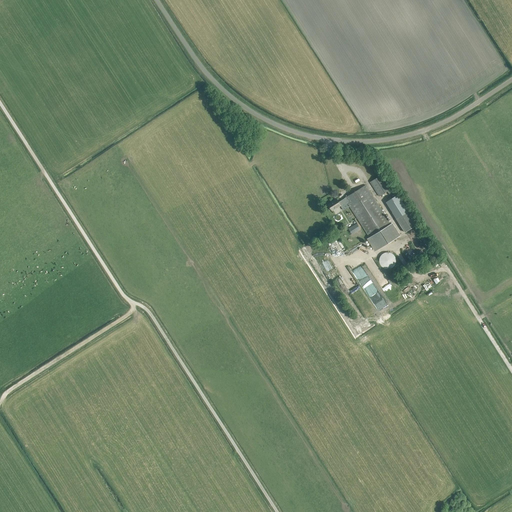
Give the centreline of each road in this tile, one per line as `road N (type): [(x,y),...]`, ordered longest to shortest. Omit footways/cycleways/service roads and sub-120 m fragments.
road 1 (track): [(0,101),(117,287),(148,310),(277,511)]
road 2 (unclassified): [(511,84),(428,134),(392,144),(303,140),(272,128),(203,73),(154,0)]
